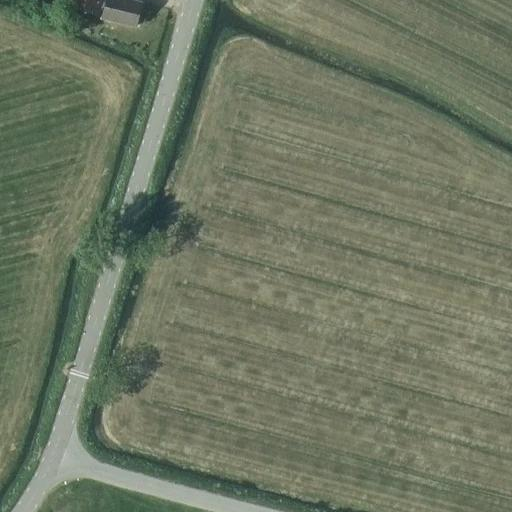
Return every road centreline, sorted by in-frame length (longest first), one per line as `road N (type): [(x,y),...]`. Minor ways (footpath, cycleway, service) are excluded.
road 1 (tertiary): [(53,455),(190,0)]
road 2 (unclassified): [(248,511),(53,455)]
